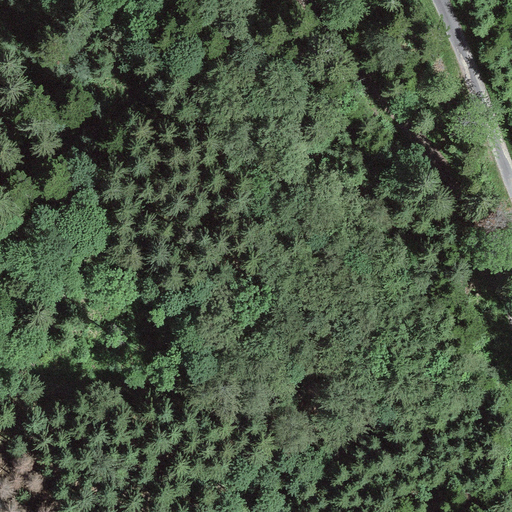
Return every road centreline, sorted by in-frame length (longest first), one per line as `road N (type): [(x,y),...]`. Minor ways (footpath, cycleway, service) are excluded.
road 1 (track): [(307,0),(454,177),(497,254),(511,305)]
road 2 (track): [(511,179),(442,0)]
